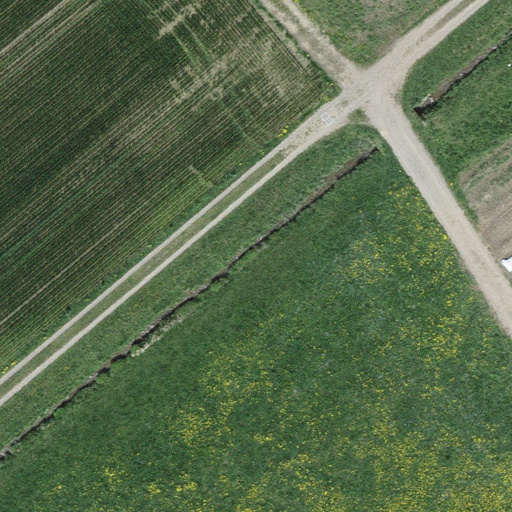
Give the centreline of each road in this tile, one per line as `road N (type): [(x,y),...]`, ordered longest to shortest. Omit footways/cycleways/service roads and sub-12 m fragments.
road 1 (track): [(472,0),(0,394)]
road 2 (track): [(279,0),(363,89),(511,323)]
